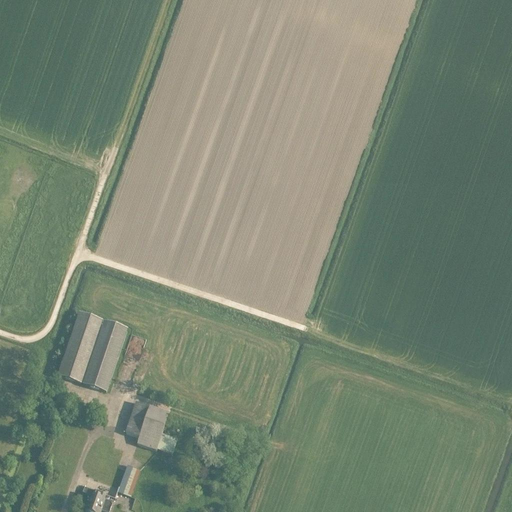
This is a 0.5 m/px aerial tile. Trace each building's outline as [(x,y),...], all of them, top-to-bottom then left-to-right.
[(57,375),(80,383),(102,320),(79,312),(57,375)] [(82,383),(105,391),(127,328),(104,320),(82,383)] [(156,451),(157,450),(169,414),(135,402),(125,433),(139,438),(136,445),(156,451)] [(118,493),(131,498),(140,470),(128,466),(118,493)] [(108,511),(113,502),(108,500),(109,497),(85,489),(84,493),(91,495),(85,511),(86,511),(108,511)]
